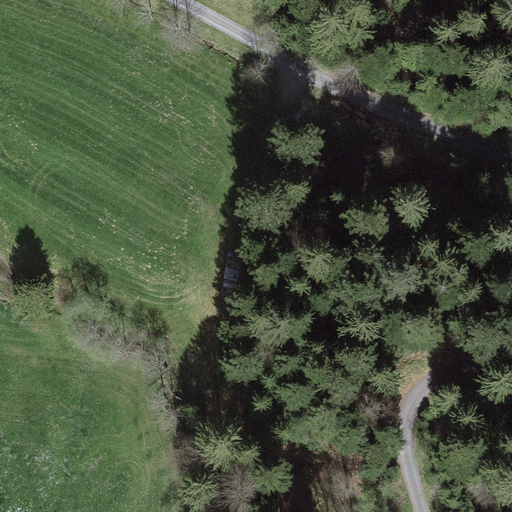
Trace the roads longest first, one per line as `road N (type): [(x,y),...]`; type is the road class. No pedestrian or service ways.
road 1 (track): [(168,0),(362,98),(511,161)]
road 2 (track): [(511,360),(453,368),(426,386),(411,415),(407,463),(418,511)]
